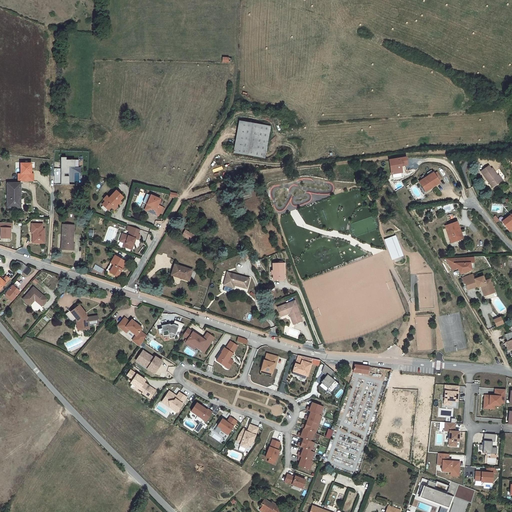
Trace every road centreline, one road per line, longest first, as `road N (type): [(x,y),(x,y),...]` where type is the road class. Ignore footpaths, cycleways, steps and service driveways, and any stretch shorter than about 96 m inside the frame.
road 1 (unclassified): [(511,373),(312,354),(258,339)]
road 2 (unclassified): [(164,511),(0,325)]
road 3 (residential): [(242,382),(190,368),(179,378),(278,428),(291,425),(297,406),(281,395)]
road 4 (unclassified): [(258,339),(126,294)]
road 5 (unclassified): [(126,294),(0,251)]
